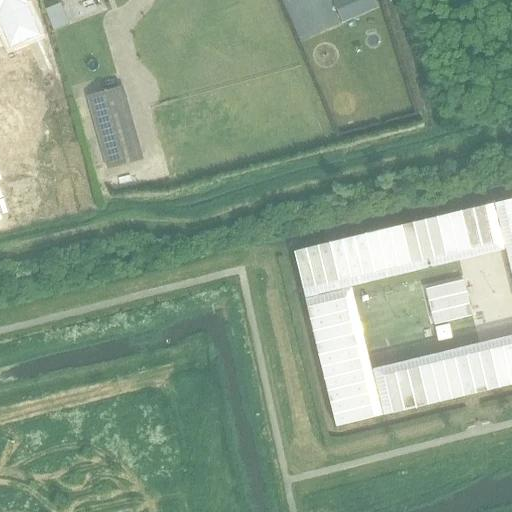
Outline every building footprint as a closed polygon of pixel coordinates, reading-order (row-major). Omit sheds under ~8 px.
[(0,0),(0,11),(1,11),(13,42),(37,32),(26,2),(28,1),(27,0),(0,0)] [(373,0),(331,0),(342,23),(377,8),(373,0)] [(59,4),(43,11),(51,31),(67,25),(59,4)] [(0,56),(0,125),(20,119),(0,56)] [(121,88),(88,97),(107,168),(141,158),(121,88)] [(0,139),(16,134),(12,122),(0,126),(0,139)] [(511,198),(502,201),(511,237),(511,236),(511,198)] [(511,333),(478,341),(371,368),(351,285),(457,258),(503,247),(511,281),(511,241),(511,237),(502,201),(484,205),(493,243),(469,249),(444,255),(409,263),(373,272),(338,280),(302,289),(307,307),(344,298),(350,323),(356,347),(365,382),(373,417),(392,413),(383,375),(418,367),(454,358),(489,350),(511,344),(511,333)] [(484,205),(460,211),(469,249),(493,243),(484,205)] [(460,211),(435,217),(444,255),(469,249),(460,211)] [(435,217),(400,226),(409,263),(444,255),(435,217)] [(400,226),(364,234),(373,272),(409,263),(400,226)] [(364,234),(329,243),(338,280),(373,272),(364,234)] [(329,243),(293,251),(302,289),(338,280),(329,243)] [(463,280),(425,289),(434,324),(471,315),(463,280)] [(344,298),(307,307),(313,332),(350,323),(344,298)] [(350,323),(313,332),(319,356),(356,347),(350,323)] [(511,344),(489,350),(498,387),(511,384),(511,344)] [(356,347),(319,356),(327,391),(365,382),(356,347)] [(489,350),(454,358),(463,396),(498,387),(489,350)] [(454,358),(418,367),(427,404),(463,396),(454,358)] [(418,367),(383,375),(392,413),(427,404),(418,367)] [(365,382),(327,391),(335,426),(373,417),(365,382)]
